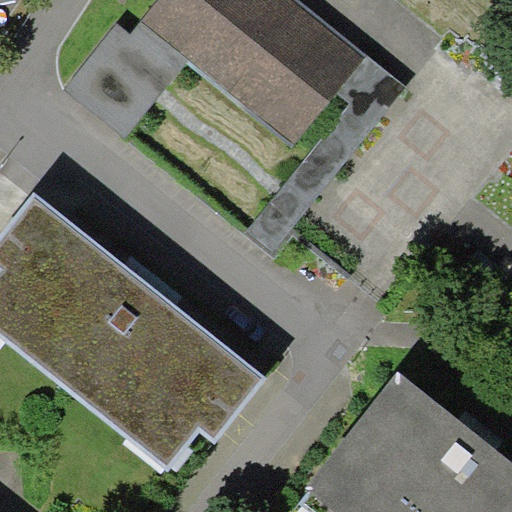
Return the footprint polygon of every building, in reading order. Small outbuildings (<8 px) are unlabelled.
[(366,54),(300,0),(156,0),(130,32),(118,22),(66,87),(127,136),(190,58),(294,142),(336,91),(366,54)] [(407,87),(366,54),(336,91),(350,102),(245,232),(275,256),(293,234),(290,231),(407,87)] [(267,379),(34,191),(0,233),(0,337),(168,473),(201,433),(214,444),(267,379)] [(511,511),(511,461),(397,370),(304,486),(311,491),(337,511),(511,511)] [(337,511),(311,491),(300,503),(311,511),(337,511)]
